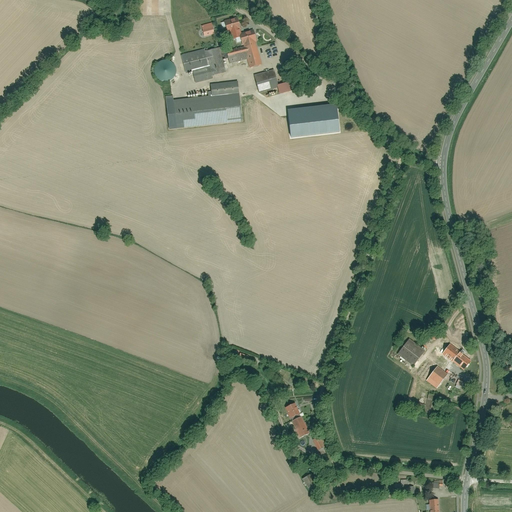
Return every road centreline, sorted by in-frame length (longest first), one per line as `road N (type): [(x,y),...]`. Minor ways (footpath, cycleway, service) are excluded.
road 1 (residential): [(466,479),(336,462),(318,418),(405,151)]
road 2 (secondary): [(484,399),(486,359),(449,219),(443,163)]
road 3 (secondary): [(443,163),(453,121),(511,20)]
road 4 (residential): [(338,92),(222,0)]
road 5 (track): [(98,511),(0,429)]
